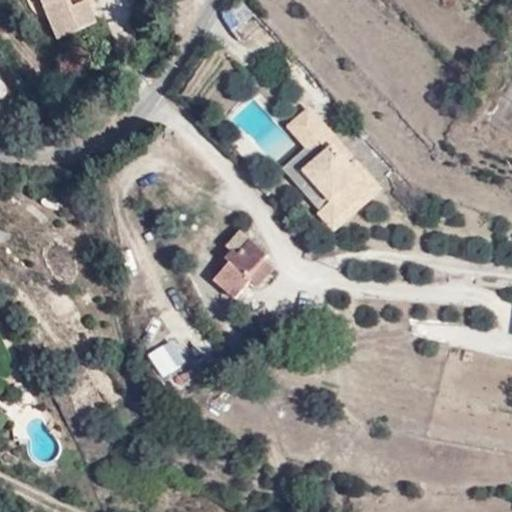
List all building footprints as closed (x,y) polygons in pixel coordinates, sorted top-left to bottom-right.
[(39,0),(45,14),(81,0),(39,0)] [(511,78),(492,125),(511,133),(511,78)] [(307,106),(287,124),(305,146),(283,165),(335,230),(385,190),(307,106)] [(240,229),(225,242),(230,249),(224,256),(230,260),(213,278),(236,297),(253,279),(260,283),(278,266),(267,257),(270,253),(240,229)] [(181,337),(151,352),(163,376),(193,361),(181,337)]
